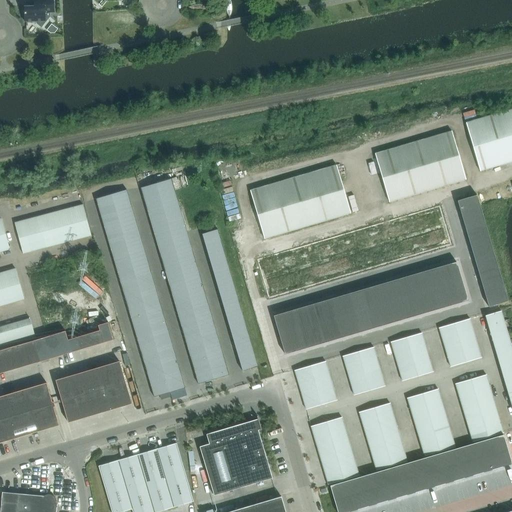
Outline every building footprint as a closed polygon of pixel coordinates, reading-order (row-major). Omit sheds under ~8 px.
[(29,5),(23,5),(23,12),(24,12),(25,21),(37,21),(37,23),(42,27),(50,17),(50,12),(54,12),(53,0),(34,0),(35,6),(29,6),(29,5)] [(511,109),(465,123),(480,171),(511,161),(511,109)] [(452,131),(375,154),(389,202),(466,179),(452,131)] [(172,173),(183,170),(182,165),(181,163),(170,166),(171,167),(172,173)] [(250,190),(264,238),(351,213),(336,165),(250,190)] [(140,188),(144,199),(175,190),(171,179),(140,188)] [(222,190),(223,190),(224,194),(234,193),(232,183),(221,185),(222,190)] [(113,200),(128,195),(127,190),(111,194),(113,200)] [(147,211),(178,202),(175,190),(144,199),(147,211)] [(113,200),(111,194),(96,199),(97,204),(113,200)] [(116,211),(132,207),(128,195),(113,200),(116,211)] [(476,195),(457,201),(460,210),(479,205),(476,195)] [(230,199),(231,200),(225,202),(230,221),(241,217),(235,197),(230,199)] [(113,200),(97,204),(101,216),(116,211),(113,200)] [(151,222),(182,213),(178,202),(147,211),(151,222)] [(77,223),(87,220),(83,204),(73,207),(77,223)] [(479,205),(460,210),(463,220),(482,214),(479,205)] [(440,206),(430,209),(436,228),(445,225),(440,206)] [(67,225),(77,223),(73,207),(63,210),(67,225)] [(116,211),(119,222),(135,218),(132,207),(116,211)] [(430,209),(420,211),(426,231),(436,228),(430,209)] [(58,228),(67,225),(63,210),(54,212),(58,228)] [(119,222),(116,211),(101,216),(104,227),(119,222)] [(420,211),(411,214),(416,234),(426,231),(420,211)] [(48,230),(58,228),(54,212),(44,215),(48,230)] [(154,234),(185,225),(182,213),(151,222),(154,234)] [(411,214),(401,217),(407,236),(416,234),(411,214)] [(482,214),(463,220),(465,230),(485,224),(482,214)] [(38,233),(48,230),(44,215),(34,217),(38,233)] [(29,235),(38,233),(34,217),(25,220),(29,235)] [(401,217),(391,220),(397,239),(407,236),(401,217)] [(119,222),(123,234),(138,229),(135,218),(119,222)] [(19,238),(29,235),(25,220),(14,222),(19,238)] [(91,235),(87,220),(77,223),(81,238),(91,235)] [(391,220),(382,223),(388,242),(397,239),(391,220)] [(119,222),(104,227),(107,238),(123,234),(119,222)] [(81,238),(77,223),(67,225),(71,241),(81,238)] [(382,223),(372,226),(378,245),(388,242),(382,223)] [(485,224),(465,230),(468,239),(488,234),(485,224)] [(71,241),(67,225),(58,228),(62,243),(71,241)] [(157,246),(173,241),(188,236),(185,225),(154,234),(157,246)] [(445,225),(436,228),(441,247),(451,244),(445,225)] [(372,226),(363,228),(368,248),(378,245),(372,226)] [(62,243),(58,228),(48,230),(52,246),(62,243)] [(363,228),(353,231),(359,251),(368,248),(363,228)] [(436,228),(426,231),(432,250),(441,247),(436,228)] [(123,234),(126,245),(142,241),(138,229),(123,234)] [(202,234),(205,243),(220,239),(217,229),(202,234)] [(52,246),(48,230),(38,233),(42,248),(52,246)] [(353,231),(343,234),(349,253),(359,251),(353,231)] [(426,231),(416,234),(422,253),(432,250),(426,231)] [(38,233),(29,235),(33,251),(42,248),(38,233)] [(0,235),(0,251),(10,249),(5,234),(0,235)] [(126,245),(123,234),(107,238),(111,250),(126,245)] [(343,234),(334,237),(340,256),(349,253),(343,234)] [(416,234),(407,236),(412,256),(422,253),(416,234)] [(488,234),(468,239),(471,249),(491,243),(488,234)] [(33,251),(29,235),(19,238),(23,253),(33,251)] [(173,241),(175,247),(190,242),(188,236),(173,241)] [(407,236),(397,239),(403,259),(412,256),(407,236)] [(334,237),(324,240),(330,259),(340,256),(334,237)] [(205,243),(208,253),(223,248),(220,239),(205,243)] [(397,239),(388,242),(393,261),(403,259),(397,239)] [(324,240),(315,242),(320,262),(330,259),(324,240)] [(126,245),(129,256),(145,252),(142,241),(126,245)] [(159,251),(175,247),(173,241),(157,246),(159,251)] [(175,247),(176,252),(192,248),(190,242),(175,247)] [(315,242),(305,245),(311,265),(320,262),(315,242)] [(388,242),(378,245),(384,264),(393,261),(388,242)] [(491,243),(471,249),(474,258),(493,253),(491,243)] [(129,256),(126,245),(111,250),(114,261),(129,256)] [(305,245),(296,248),(301,267),(311,265),(305,245)] [(378,245),(368,248),(374,267),(384,264),(378,245)] [(161,257),(176,252),(175,247),(159,251),(161,257)] [(176,252),(178,258),(193,254),(192,248),(176,252)] [(208,253),(210,263),(226,258),(223,248),(208,253)] [(296,248),(286,251),(292,270),(301,267),(296,248)] [(368,248),(359,251),(364,270),(374,267),(368,248)] [(286,251),(276,254),(282,273),(292,270),(286,251)] [(359,251),(349,253),(355,273),(364,270),(359,251)] [(129,256),(133,268),(148,263),(145,252),(129,256)] [(162,263),(178,258),(176,252),(161,257),(162,263)] [(349,253),(340,256),(345,276),(355,273),(349,253)] [(493,253),(474,258),(477,268),(496,262),(493,253)] [(178,258),(180,264),(195,259),(193,254),(178,258)] [(276,254),(267,257),(272,276),(282,273),(276,254)] [(133,268),(129,256),(114,261),(117,272),(133,268)] [(340,256),(330,259),(336,278),(345,276),(340,256)] [(267,257),(257,259),(263,279),(272,276),(267,257)] [(164,269),(180,264),(178,258),(162,263),(164,269)] [(210,263),(213,272),(229,268),(226,258),(210,263)] [(180,264),(183,276),(199,271),(195,259),(180,264)] [(330,259),(320,262),(326,281),(336,278),(330,259)] [(320,262),(311,265),(316,284),(326,281),(320,262)] [(456,262),(446,265),(452,284),(462,281),(456,262)] [(496,262),(477,268),(480,278),(499,272),(496,262)] [(133,268),(136,279),(152,275),(148,263),(133,268)] [(183,276),(180,264),(164,269),(168,280),(183,276)] [(311,265),(301,267),(307,287),(316,284),(311,265)] [(446,265),(437,267),(442,287),(452,284),(446,265)] [(301,267),(292,270),(297,290),(307,287),(301,267)] [(437,267),(427,270),(433,290),(442,287),(437,267)] [(5,271),(10,287),(20,284),(15,268),(5,271)] [(133,268),(117,272),(121,284),(136,279),(133,268)] [(213,272),(216,282),(232,277),(229,268),(213,272)] [(292,270),(282,273),(288,292),(297,290),(292,270)] [(427,270),(418,273),(423,292),(433,290),(427,270)] [(0,272),(0,288),(0,289),(10,287),(5,271),(0,272)] [(183,276),(186,287),(202,282),(199,271),(183,276)] [(499,272),(480,278),(482,287),(502,281),(499,272)] [(282,273),(272,276),(278,295),(288,292),(282,273)] [(418,273),(408,276),(414,295),(423,292),(418,273)] [(136,279),(139,290),(155,286),(152,275),(136,279)] [(186,287),(183,276),(168,280),(171,292),(186,287)] [(272,276),(263,279),(268,298),(278,295),(272,276)] [(408,276),(398,279),(404,298),(414,295),(408,276)] [(216,282),(219,292),(234,287),(232,277),(216,282)] [(124,295),(139,290),(136,279),(121,284),(124,295)] [(398,279),(389,281),(394,301),(404,298),(398,279)] [(389,281),(379,284),(385,304),(394,301),(389,281)] [(462,281),(452,284),(458,303),(468,300),(462,281)] [(502,281),(482,287),(485,297),(505,291),(502,281)] [(202,282),(186,287),(190,299),(205,294),(202,282)] [(10,287),(14,302),(24,299),(20,284),(10,287)] [(379,284),(370,287),(375,306),(385,304),(379,284)] [(452,284),(442,287),(448,306),(458,303),(452,284)] [(139,290),(143,302),(158,297),(155,286),(139,290)] [(0,289),(5,305),(14,302),(10,287),(0,289)] [(190,299),(186,287),(171,292),(174,303),(190,299)] [(219,292),(222,301),(237,297),(234,287),(219,292)] [(370,287),(360,290),(366,309),(375,306),(370,287)] [(442,287),(433,290),(438,309),(448,306),(442,287)] [(139,290),(124,295),(127,306),(143,302),(139,290)] [(360,290),(350,293),(356,312),(366,309),(360,290)] [(433,290),(423,292),(429,312),(438,309),(433,290)] [(505,291),(485,297),(488,307),(508,301),(505,291)] [(423,292),(414,295),(419,315),(429,312),(423,292)] [(350,293),(341,296),(346,315),(356,312),(350,293)] [(205,294),(190,299),(193,310),(209,305),(205,294)] [(414,295),(404,298),(410,317),(419,315),(414,295)] [(341,296),(331,298),(337,318),(346,315),(341,296)] [(143,302),(146,313),(162,308),(158,297),(143,302)] [(222,301),(224,311),(240,306),(237,297),(222,301)] [(331,298),(322,301),(327,321),(337,318),(331,298)] [(404,298),(394,301),(400,320),(410,317),(404,298)] [(193,310),(190,299),(174,303),(178,315),(193,310)] [(322,301),(312,304),(318,323),(327,321),(322,301)] [(394,301),(385,304),(391,323),(400,320),(394,301)] [(146,313),(143,302),(127,306),(131,318),(146,313)] [(312,304),(302,307),(308,326),(318,323),(312,304)] [(385,304),(375,306),(381,326),(391,323),(385,304)] [(209,305),(193,310),(197,322),(212,317),(209,305)] [(224,311),(227,320),(243,316),(240,306),(224,311)] [(375,306),(366,309),(371,329),(381,326),(375,306)] [(302,307),(293,310),(298,329),(308,326),(302,307)] [(146,313),(149,324),(165,320),(162,308),(146,313)] [(366,309),(356,312),(362,331),(371,329),(366,309)] [(197,322),(193,310),(178,315),(181,326),(197,322)] [(293,310),(283,313),(289,332),(298,329),(293,310)] [(485,316),(488,326),(503,321),(500,311),(485,316)] [(356,312),(346,315),(352,334),(362,331),(356,312)] [(134,329),(149,324),(146,313),(131,318),(134,329)] [(283,313),(273,315),(279,335),(289,332),(283,313)] [(346,315),(337,318),(343,337),(352,334),(346,315)] [(227,320),(230,330),(246,325),(243,316),(227,320)] [(212,317),(197,322),(200,333),(215,329),(212,317)] [(20,321),(25,340),(35,337),(30,318),(20,321)] [(337,318),(327,321),(333,340),(343,337),(337,318)] [(454,323),(457,333),(473,328),(470,318),(454,323)] [(168,331),(165,320),(149,324),(153,336),(168,331)] [(20,321),(10,324),(16,343),(25,340),(20,321)] [(327,321),(318,323),(323,343),(333,340),(327,321)] [(506,331),(503,321),(488,326),(491,335),(506,331)] [(200,333),(197,322),(181,326),(184,338),(200,333)] [(108,323),(98,326),(99,330),(103,343),(113,340),(108,323)] [(318,323),(308,326),(314,346),(323,343),(318,323)] [(442,337),(457,333),(454,323),(439,328),(442,337)] [(16,343),(10,324),(1,327),(6,346),(16,343)] [(153,336),(149,324),(134,329),(137,340),(153,336)] [(230,330),(233,339),(249,335),(246,325),(230,330)] [(308,326),(298,329),(304,348),(314,346),(308,326)] [(457,333),(460,343),(475,338),(473,328),(457,333)] [(215,329),(200,333),(203,345),(219,340),(215,329)] [(298,329),(289,332),(295,351),(304,348),(298,329)] [(83,335),(87,348),(103,343),(99,330),(83,335)] [(54,335),(60,356),(71,352),(67,340),(65,331),(54,335)] [(168,331),(153,336),(156,347),(172,342),(168,331)] [(509,340),(506,331),(491,335),(493,345),(509,340)] [(289,332),(279,335),(285,354),(295,351),(289,332)] [(203,345),(200,333),(184,338),(188,349),(203,345)] [(406,337),(409,347),(424,343),(422,333),(406,337)] [(460,343),(457,333),(442,337),(445,347),(460,343)] [(43,338),(49,359),(60,356),(54,335),(43,338)] [(67,340),(71,352),(87,348),(83,335),(67,340)] [(233,339),(236,349),(251,344),(249,335),(233,339)] [(141,351),(156,347),(153,336),(137,340),(141,351)] [(394,352),(409,347),(406,337),(391,342),(394,352)] [(34,340),(40,362),(45,360),(49,359),(43,338),(40,339),(34,340)] [(460,343),(463,352),(478,348),(475,338),(460,343)] [(23,344),(29,365),(40,362),(34,340),(23,344)] [(219,340),(203,345),(207,356),(222,352),(219,340)] [(511,350),(509,340),(493,345),(496,354),(511,350)] [(159,358),(175,354),(172,342),(156,347),(159,358)] [(424,343),(409,347),(412,357),(427,352),(424,343)] [(463,352),(460,343),(445,347),(447,357),(463,352)] [(23,344),(12,347),(18,368),(29,365),(23,344)] [(236,349),(239,359),(254,354),(251,344),(236,349)] [(207,356),(203,345),(188,349),(191,361),(207,356)] [(12,347),(1,350),(7,371),(18,368),(12,347)] [(159,358),(156,347),(141,351),(144,363),(159,358)] [(358,351),(361,361),(376,357),(373,347),(358,351)] [(396,361),(412,357),(409,347),(394,352),(396,361)] [(478,348),(463,352),(466,362),(481,357),(478,348)] [(511,360),(511,351),(511,350),(496,354),(499,364),(511,360)] [(345,366),(361,361),(358,351),(343,356),(345,366)] [(222,352),(207,356),(210,368),(226,363),(222,352)] [(427,352),(412,357),(415,366),(430,362),(427,352)] [(466,362),(463,352),(447,357),(450,367),(466,362)] [(163,369),(178,365),(175,354),(159,358),(163,369)] [(241,368),(257,364),(254,354),(239,359),(241,368)] [(210,368),(207,356),(191,361),(195,372),(210,368)] [(376,357),(361,361),(364,371),(379,366),(376,357)] [(399,371),(415,366),(412,357),(396,361),(399,371)] [(147,374),(163,369),(159,358),(144,363),(147,374)] [(511,370),(511,360),(499,364),(502,374),(511,370)] [(109,364),(116,385),(125,382),(119,361),(109,364)] [(310,366),(313,376),(328,371),(325,361),(310,366)] [(348,375),(364,371),(361,361),(345,366),(348,375)] [(430,362),(415,366),(417,376),(433,372),(430,362)] [(226,363),(210,368),(213,379),(229,375),(226,363)] [(99,367),(105,388),(116,385),(109,364),(99,367)] [(166,381),(182,376),(178,365),(163,369),(166,381)] [(297,380),(313,376),(310,366),(294,370),(297,380)] [(379,366),(364,371),(367,381),(382,376),(379,366)] [(417,376),(415,366),(399,371),(402,381),(417,376)] [(88,370),(94,391),(105,388),(99,367),(88,370)] [(198,384),(213,379),(210,368),(195,372),(198,384)] [(151,385),(166,381),(163,369),(147,374),(151,385)] [(77,374),(83,395),(94,391),(88,370),(77,374)] [(511,381),(511,370),(502,374),(504,383),(511,381)] [(328,371),(313,376),(316,385),(331,381),(328,371)] [(351,385),(363,382),(367,381),(364,371),(348,375),(351,385)] [(77,374),(66,377),(73,398),(83,395),(77,374)] [(471,379),(474,389),(489,384),(486,374),(471,379)] [(185,388),(182,376),(166,381),(169,392),(185,388)] [(316,385),(313,376),(297,380),(300,390),(316,385)] [(382,376),(367,381),(369,390),(385,386),(382,376)] [(66,377),(56,380),(62,401),(73,398),(66,377)] [(458,393),(474,389),(471,379),(455,384),(458,393)] [(169,392),(166,381),(151,385),(154,397),(169,392)] [(331,381),(316,385),(318,395),(334,390),(331,381)] [(125,382),(116,385),(122,406),(132,404),(125,382)] [(366,392),(363,382),(351,385),(354,395),(366,392)] [(54,404),(54,401),(52,402),(46,383),(36,386),(42,407),(54,404)] [(489,384),(474,389),(476,399),(492,394),(489,384)] [(116,385),(105,388),(111,410),(122,406),(116,385)] [(318,395),(316,385),(300,390),(303,399),(318,395)] [(42,407),(36,386),(25,389),(31,411),(42,407)] [(105,388),(94,391),(100,413),(111,410),(105,388)] [(25,389),(14,392),(20,414),(31,411),(25,389)] [(423,393),(423,395),(425,403),(441,399),(438,389),(423,393)] [(476,399),(474,389),(458,393),(461,403),(476,399)] [(334,390),(318,395),(321,405),(337,400),(334,390)] [(94,391),(83,395),(90,416),(100,413),(94,391)] [(14,392),(3,396),(9,417),(20,414),(14,392)] [(410,408),(425,403),(423,395),(423,393),(407,398),(410,408)] [(476,399),(479,408),(495,404),(492,394),(476,399)] [(83,395),(73,398),(79,419),(90,416),(83,395)] [(321,405),(318,395),(303,399),(306,409),(321,405)] [(0,419),(9,417),(3,396),(0,396),(0,419)] [(73,398),(62,401),(68,422),(79,419),(73,398)] [(425,403),(428,413),(444,408),(441,399),(425,403)] [(464,413),(479,408),(476,399),(461,403),(464,413)] [(374,407),(377,417),(393,413),(390,403),(374,407)] [(413,417),(428,413),(425,403),(410,408),(413,417)] [(55,406),(54,404),(42,407),(48,428),(59,425),(53,407),(55,406)] [(479,408),(482,418),(498,413),(495,404),(479,408)] [(48,428),(42,407),(31,411),(37,432),(48,428)] [(362,422),(377,417),(374,407),(359,412),(362,422)] [(428,413),(431,422),(447,418),(444,408),(428,413)] [(467,422),(482,418),(479,408),(464,413),(467,422)] [(37,432),(31,411),(20,414),(26,435),(37,432)] [(377,417),(380,427),(396,422),(393,413),(377,417)] [(416,427),(431,422),(428,413),(413,417),(416,427)] [(498,413),(482,418),(485,427),(500,423),(498,413)] [(26,435),(20,414),(9,417),(16,438),(26,435)] [(214,495),(272,478),(258,430),(262,429),(257,416),(257,419),(206,434),(209,443),(199,446),(214,495)] [(9,417),(0,419),(0,425),(5,441),(16,438),(9,417)] [(326,422),(329,431),(345,427),(342,417),(326,422)] [(365,431),(380,427),(377,417),(362,422),(365,431)] [(431,422),(434,432),(449,427),(447,418),(431,422)] [(470,432),(485,427),(482,418),(467,422),(470,432)] [(314,436),(329,431),(326,422),(311,426),(314,436)] [(380,427),(383,436),(398,432),(396,422),(380,427)] [(419,437),(434,432),(431,422),(416,427),(419,437)] [(500,423),(485,427),(488,437),(503,433),(500,423)] [(329,431),(332,441),(347,437),(345,427),(329,431)] [(368,441),(383,436),(380,427),(365,431),(368,441)] [(434,432),(437,442),(452,437),(449,427),(434,432)] [(488,437),(485,427),(470,432),(472,442),(488,437)] [(317,446),(332,441),(329,431),(314,436),(317,446)] [(398,432),(383,436),(386,446),(401,441),(398,432)] [(421,446),(437,442),(434,432),(419,437),(421,446)] [(503,434),(484,440),(492,469),(511,463),(503,434)] [(370,451),(386,446),(383,436),(368,441),(370,451)] [(332,441),(335,451),(350,446),(347,437),(332,441)] [(452,437),(437,442),(440,452),(455,447),(452,437)] [(484,440),(465,446),(473,475),(492,469),(484,440)] [(319,455),(335,451),(332,441),(317,446),(319,455)] [(386,446),(389,456),(404,451),(401,441),(386,446)] [(440,452),(437,442),(421,446),(424,456),(440,452)] [(165,478),(185,472),(176,443),(157,449),(165,478)] [(335,451),(338,460),(353,456),(350,446),(335,451)] [(373,460),(389,456),(386,446),(370,451),(373,460)] [(465,446),(445,451),(454,480),(473,475),(465,446)] [(146,483),(165,478),(157,449),(137,454),(146,483)] [(322,465),(338,460),(335,451),(319,455),(322,465)] [(404,451),(389,456),(392,466),(407,461),(404,451)] [(445,451),(426,457),(435,486),(454,480),(445,451)] [(125,484),(126,489),(146,483),(137,454),(118,460),(125,484)] [(338,460),(341,470),(356,465),(353,456),(338,460)] [(392,466),(389,456),(373,460),(376,470),(392,466)] [(426,457),(407,463),(415,491),(435,486),(426,457)] [(98,466),(105,490),(125,484),(118,460),(98,466)] [(325,474),(341,470),(338,460),(322,465),(325,474)] [(407,463),(388,468),(396,497),(415,491),(407,463)] [(356,465),(341,470),(343,480),(359,475),(356,465)] [(388,468),(369,474),(377,503),(396,497),(388,468)] [(343,480),(341,470),(325,474),(328,484),(343,480)] [(185,472),(165,478),(174,507),(193,501),(185,472)] [(369,474),(349,480),(358,508),(377,503),(369,474)] [(154,511),(156,511),(174,507),(165,478),(146,483),(154,511)] [(349,480),(330,485),(338,511),(345,511),(358,508),(349,480)] [(126,489),(132,509),(132,511),(154,511),(146,483),(126,489)] [(105,490),(111,511),(121,511),(132,509),(126,489),(125,484),(105,490)] [(2,492),(0,511),(55,511),(56,507),(57,503),(56,501),(56,499),(55,497),(53,496),(52,495),(50,494),(48,494),(46,495),(43,496),(2,492)] [(285,511),(281,496),(227,511),(285,511)]
